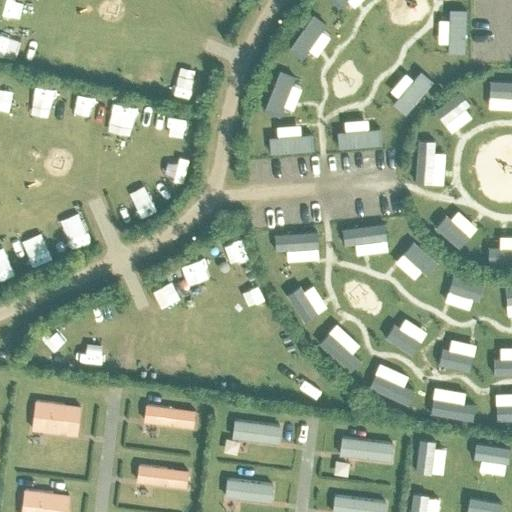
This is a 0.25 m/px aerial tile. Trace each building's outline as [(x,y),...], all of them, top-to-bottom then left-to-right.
[(79,86),(73,112),(97,118),(103,92),(79,86)] [(41,395),(39,426),(84,429),(86,398),(41,395)] [(201,420),(201,402),(153,401),(153,419),(201,420)] [(193,479),(193,461),(145,461),(145,479),(193,479)] [(21,511),(66,511),(69,493),(25,488),(21,511)]
